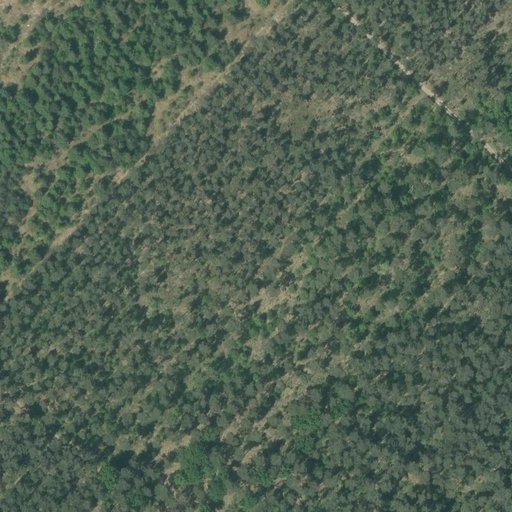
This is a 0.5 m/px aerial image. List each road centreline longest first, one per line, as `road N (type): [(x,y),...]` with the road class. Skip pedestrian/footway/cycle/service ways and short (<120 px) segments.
road 1 (track): [(511,248),(254,511)]
road 2 (track): [(511,183),(317,0)]
